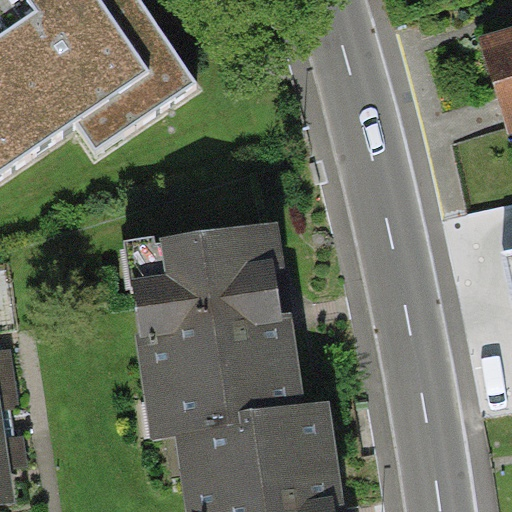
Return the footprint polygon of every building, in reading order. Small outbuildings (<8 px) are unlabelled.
[(154,0),(0,0),(0,16),(8,27),(0,33),(0,180),(81,124),(102,154),(210,78),(154,0)] [(511,47),(472,59),(495,144),(511,139),(511,47)] [(267,238),(135,257),(161,442),(181,439),(186,438),(295,421),(267,238)] [(511,256),(501,259),(511,310),(511,256)] [(333,511),(320,418),(295,421),(186,438),(196,511),(333,511)]
